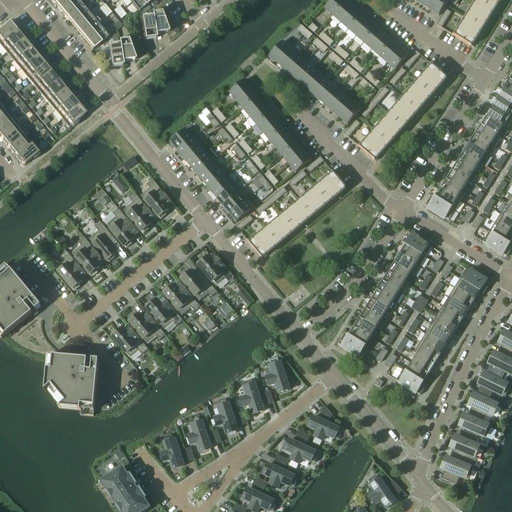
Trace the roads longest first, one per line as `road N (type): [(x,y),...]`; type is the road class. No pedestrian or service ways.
road 1 (residential): [(417,476),(511,280)]
road 2 (residential): [(204,220),(77,326)]
road 3 (residential): [(107,103),(233,0)]
road 4 (residential): [(299,334),(352,286),(402,211)]
road 5 (residential): [(402,211),(483,79)]
road 6 (residential): [(204,220),(107,103)]
road 7 (residential): [(299,334),(204,220)]
road 8 (residential): [(107,103),(20,0)]
road 9 (residential): [(417,476),(333,376)]
road 10 (residential): [(511,279),(402,211)]
road 11 (residential): [(333,376),(240,457)]
